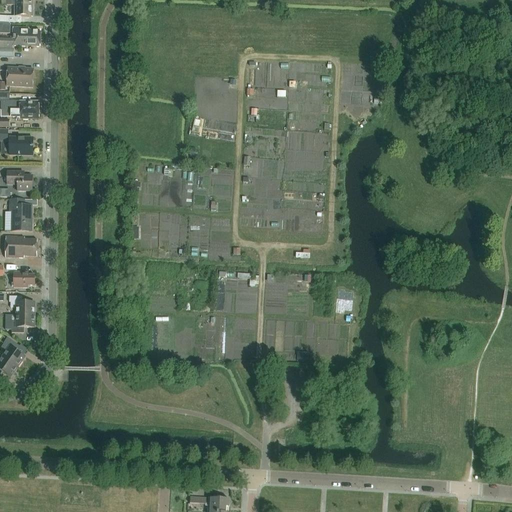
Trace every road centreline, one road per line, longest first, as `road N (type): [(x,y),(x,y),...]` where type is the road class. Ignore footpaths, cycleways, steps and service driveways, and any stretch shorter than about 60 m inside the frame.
road 1 (track): [(266,426),(262,246),(330,247),(338,67),(325,59),(251,55),(242,64),(235,234),(246,244)]
road 2 (residential): [(40,381),(50,368),(54,0)]
road 3 (residential): [(263,476),(0,461)]
road 4 (residential): [(463,490),(263,476)]
